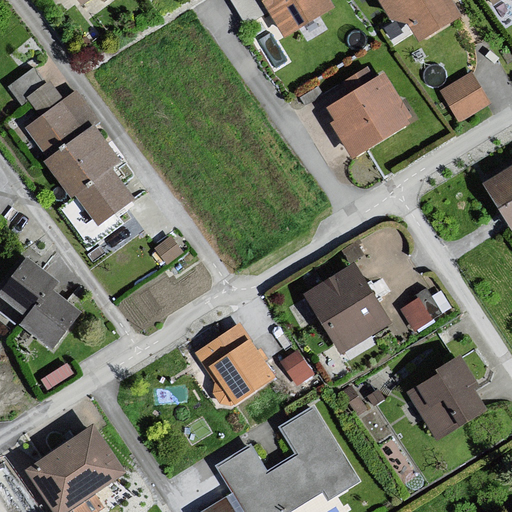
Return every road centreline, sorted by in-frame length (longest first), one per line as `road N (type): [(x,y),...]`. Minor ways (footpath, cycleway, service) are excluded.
road 1 (residential): [(397,192),(0,438)]
road 2 (residential): [(397,192),(511,366)]
road 3 (residential): [(511,126),(397,192)]
